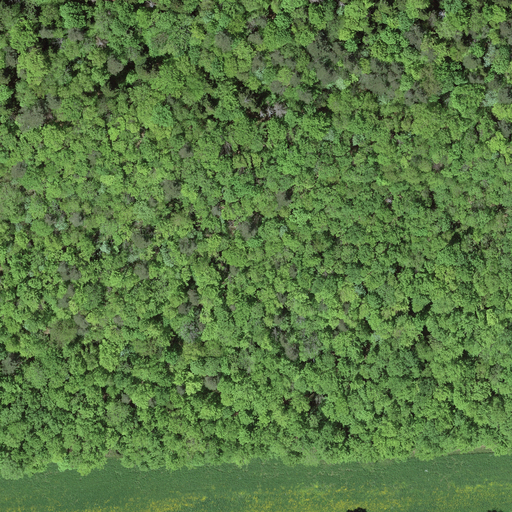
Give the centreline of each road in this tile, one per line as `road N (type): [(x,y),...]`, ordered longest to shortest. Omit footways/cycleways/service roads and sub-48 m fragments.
road 1 (track): [(511,79),(405,91),(314,89),(236,75),(145,44),(0,51)]
road 2 (track): [(511,428),(0,449)]
